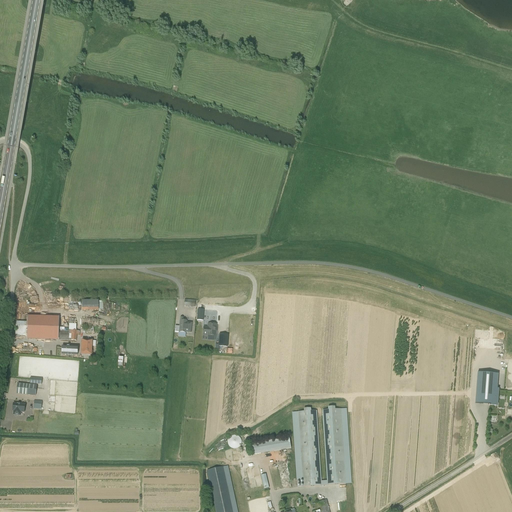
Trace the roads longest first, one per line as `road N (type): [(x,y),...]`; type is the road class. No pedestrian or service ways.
road 1 (unclassified): [(12,265),(327,263),(511,318)]
road 2 (primary): [(0,208),(36,0)]
road 3 (unclassified): [(12,265),(29,161),(22,146),(0,142)]
road 4 (unclassified): [(392,511),(511,436)]
road 5 (unclassified): [(0,392),(12,265)]
